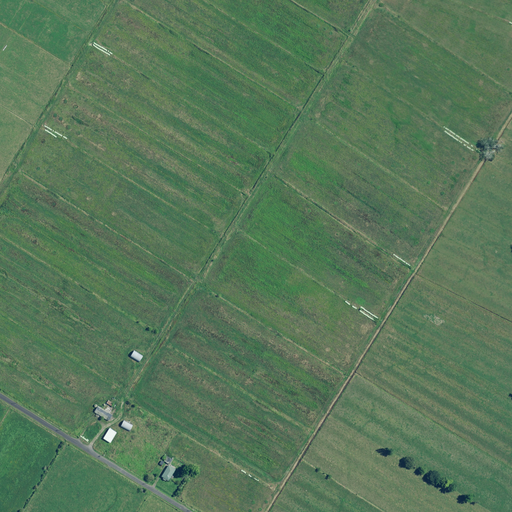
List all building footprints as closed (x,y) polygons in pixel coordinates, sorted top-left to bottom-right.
[(143,356),(134,351),(130,356),(139,362),(143,356)] [(112,415),(97,407),(94,412),(109,421),(112,415)] [(133,425),(124,421),(121,426),(130,431),(133,425)] [(116,432),(109,428),(103,439),(110,443),(116,432)] [(162,459),(159,464),(162,466),(164,461),(169,465),(173,460),(167,456),(166,457),(164,455),(162,458),(163,458),(162,459)] [(175,469),(168,465),(161,477),(163,478),(162,479),(165,481),(166,479),(168,481),(175,469)]
